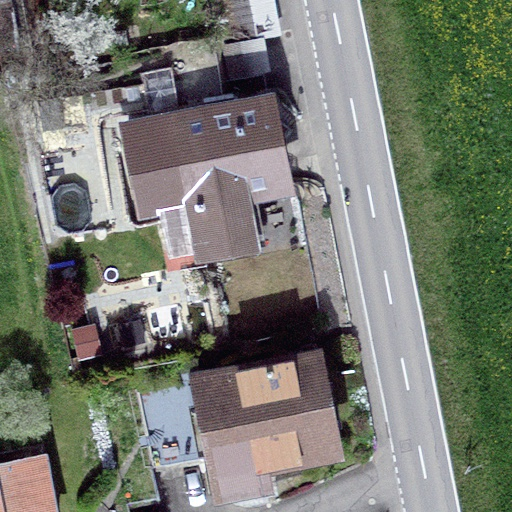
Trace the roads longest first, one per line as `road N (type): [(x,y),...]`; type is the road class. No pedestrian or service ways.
road 1 (secondary): [(328,0),(424,460)]
road 2 (residential): [(424,460),(295,511)]
